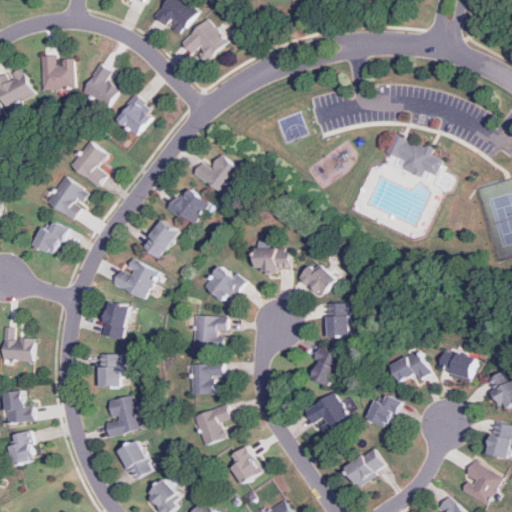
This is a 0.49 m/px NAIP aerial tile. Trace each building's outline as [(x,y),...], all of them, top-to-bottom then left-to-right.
[(172,23),(182,32),(202,11),(191,0),(169,0),(157,13),(170,26),(172,23)] [(211,60),(232,40),(211,18),(186,41),(198,54),(201,50),(211,60)] [(45,55),(46,89),(79,87),(77,57),(62,58),(62,54),(45,55)] [(124,87),(110,79),(115,69),(103,62),(87,91),(113,106),(124,87)] [(0,76),(0,86),(10,107),(38,93),(25,67),(12,73),(11,71),(0,76)] [(157,117),(146,107),(151,103),(139,92),(127,106),(130,109),(122,118),(141,135),(157,117)] [(446,158),(434,154),(436,149),(396,133),(389,151),(408,159),(404,168),(425,176),(427,170),(440,174),(446,158)] [(111,152),(92,139),(74,165),(103,185),(111,173),(102,166),(111,152)] [(242,166),(223,154),(215,167),(205,161),(197,173),(225,192),(242,166)] [(51,203),(79,217),(86,203),(93,189),(66,175),(51,203)] [(197,223),(212,201),(189,185),(174,208),(197,223)] [(151,234),(155,237),(148,246),(163,257),(183,231),(164,217),(151,234)] [(71,226),(58,221),(55,230),(46,226),(38,244),(59,253),(71,226)] [(271,248),(271,240),(260,240),(260,267),(267,266),(267,270),(294,270),(293,248),(271,248)] [(148,298),(161,270),(135,257),(130,269),(125,267),(117,283),(148,298)] [(208,287),(233,302),(247,279),(222,264),(208,287)] [(326,295),(341,279),(326,265),(321,271),(314,265),(304,275),(326,295)] [(128,337),(133,304),(112,301),(107,334),(128,337)] [(328,315),(328,335),(353,335),(352,302),(333,302),(333,315),(328,315)] [(230,315),(198,314),(197,346),(226,347),(227,332),(230,332),(230,315)] [(18,326),(7,326),(7,359),(37,359),(38,337),(18,337),(18,326)] [(316,378),(335,384),(346,354),(322,346),(318,359),(322,360),(316,378)] [(434,373),(423,349),(395,362),(403,380),(420,373),(423,378),(434,373)] [(444,367),(455,370),(454,377),(474,381),(479,356),(447,350),(444,367)] [(104,386),(126,386),(125,352),(104,353),(104,386)] [(227,375),(226,362),(195,363),(196,393),(218,392),(218,376),(227,375)] [(490,379),(505,408),(511,404),(511,369),(511,368),(490,379)] [(36,406),(29,407),(27,389),(8,392),(12,423),(38,419),(36,406)] [(308,409),(316,422),(326,416),(330,421),(324,425),(329,433),(353,417),(337,391),(308,409)] [(112,399),(116,419),(109,420),(113,435),(144,428),(137,394),(112,399)] [(391,427),(404,400),(391,394),(387,402),(379,399),(370,417),(391,427)] [(198,414),(208,444),(230,437),(224,421),(235,418),(230,404),(198,414)] [(511,457),(511,453),(511,423),(500,420),(492,452),(511,457)] [(19,439),(12,441),(18,464),(40,458),(32,430),(18,433),(19,439)] [(129,470),(134,467),(140,478),(157,469),(141,439),(119,451),(129,470)] [(237,452),(242,463),(237,465),(244,482),(265,472),(253,445),(237,452)] [(349,464),(360,485),(380,474),(378,470),(388,465),(378,448),(349,464)] [(493,504),(507,475),(476,460),(469,476),(472,477),(465,490),(493,504)] [(168,479),(151,491),(166,511),(173,511),(186,503),(168,479)] [(441,511),(470,511),(452,495),(441,507),(443,510),(441,511)] [(218,511),(205,500),(195,511),(218,511)] [(295,511),(290,500),(265,511),(295,511)]
